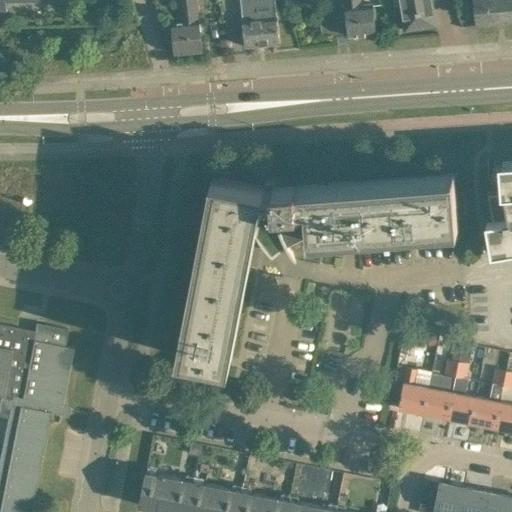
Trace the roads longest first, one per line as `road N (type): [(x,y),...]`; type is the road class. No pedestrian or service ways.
road 1 (secondary): [(169,111),(511,87)]
road 2 (residential): [(511,262),(388,284),(372,357),(354,369),(344,432)]
road 3 (residential): [(127,286),(150,168),(147,112)]
road 4 (residential): [(262,417),(107,387)]
road 5 (secondary): [(147,112),(0,118)]
road 6 (residential): [(262,417),(285,282)]
road 7 (residential): [(0,264),(127,286)]
road 8 (residential): [(83,511),(107,387)]
